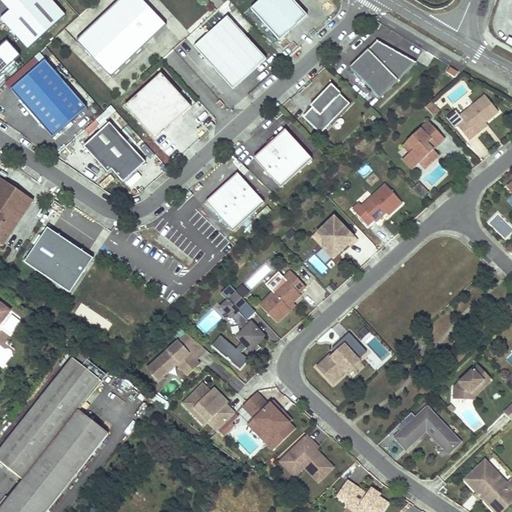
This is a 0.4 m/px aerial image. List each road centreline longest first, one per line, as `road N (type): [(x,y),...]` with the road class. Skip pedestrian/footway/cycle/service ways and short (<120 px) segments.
road 1 (residential): [(0,138),(104,208),(142,209),(370,0)]
road 2 (residential): [(449,206),(288,360),(299,389),(385,468),(449,511)]
